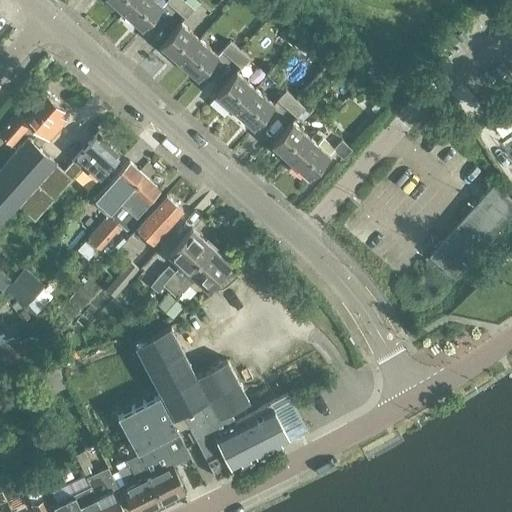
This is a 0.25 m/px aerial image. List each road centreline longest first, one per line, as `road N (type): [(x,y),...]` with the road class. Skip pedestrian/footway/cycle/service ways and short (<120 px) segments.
road 1 (tertiary): [(298,240),(48,17)]
road 2 (unclassified): [(298,240),(410,119),(511,36)]
road 3 (residential): [(194,511),(365,429),(411,397)]
road 4 (tertiary): [(411,397),(352,294),(298,240)]
